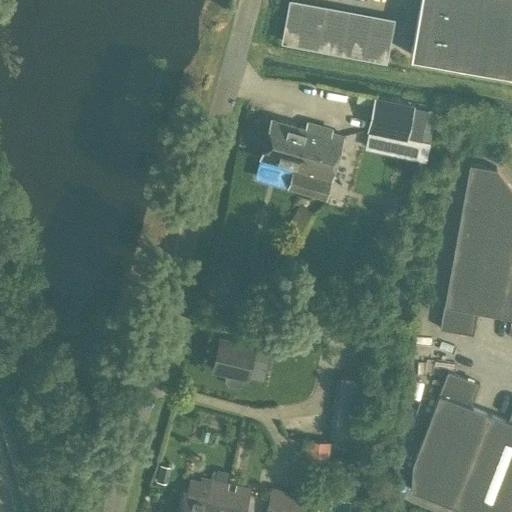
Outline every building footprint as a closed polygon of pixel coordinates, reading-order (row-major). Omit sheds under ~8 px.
[(511,72),(511,0),(419,0),(410,54),(511,72)] [(290,21),(286,40),(327,48),(330,29),(290,21)] [(336,31),(332,47),(372,57),(376,41),(336,31)] [(430,143),(435,110),(376,100),(371,134),(430,143)] [(305,127),(271,118),(260,157),(294,166),(288,187),(325,197),(343,135),(306,124),(305,127)] [(511,188),(496,167),(469,162),(439,328),(472,334),(477,310),(511,316),(511,188)] [(296,237),(312,211),(300,203),(284,229),(296,237)] [(247,377),(254,345),(219,337),(212,369),(225,372),(224,376),(225,382),(228,385),(237,387),(241,385),(243,381),(244,376),(247,377)] [(511,511),(511,407),(507,420),(470,405),(479,383),(447,371),(412,462),(410,489),(469,511),(511,511)] [(364,441),(371,379),(336,375),(329,437),(364,441)] [(367,469),(349,466),(346,483),(364,486),(367,469)] [(214,511),(244,511),(250,489),(236,485),(234,493),(226,491),(228,484),(210,479),(206,497),(206,498),(208,498),(206,510),(214,511)] [(313,511),(316,499),(311,498),(312,495),(270,486),(264,511),(313,511)] [(206,498),(206,497),(184,492),(179,511),(214,511),(206,510),(208,498),(206,498)]
